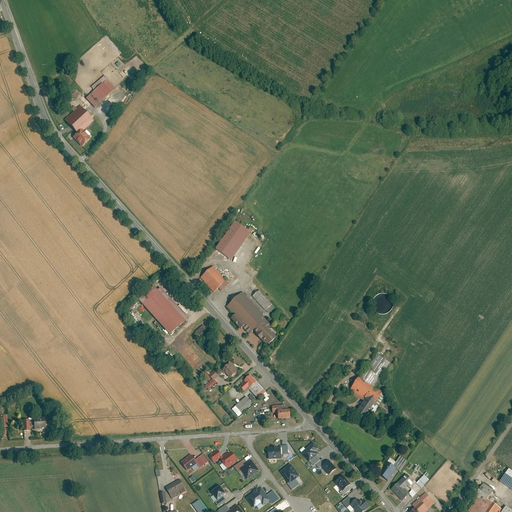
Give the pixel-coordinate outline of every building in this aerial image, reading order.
[(90,87),(94,91),(105,81),(102,77),(90,87)] [(116,88),(107,79),(105,81),(94,91),(86,99),(94,108),(116,88)] [(65,120),(77,133),(72,137),(81,147),(90,139),(83,131),(93,122),(79,107),(77,110),(74,112),(68,117),(66,119),(65,120)] [(250,233),(234,222),(215,249),(231,260),(250,233)] [(214,266),(201,278),(213,292),(219,287),(227,280),(214,266)] [(219,287),(222,291),(230,284),(227,280),(219,287)] [(187,318),(160,288),(158,290),(154,285),(138,300),(169,334),(187,318)] [(260,289),(252,296),(265,310),(272,304),(260,289)] [(270,324),(242,292),(227,305),(235,314),(245,325),(265,348),(276,338),(266,327),(270,324)] [(377,311),(389,311),(389,304),(388,304),(388,302),(387,302),(387,299),(385,299),(385,296),(378,296),(377,311)] [(230,318),(240,329),(245,325),(235,314),(230,318)] [(199,338),(208,332),(203,325),(195,331),(199,338)] [(378,356),(368,370),(377,376),(387,362),(378,356)] [(239,372),(231,362),(222,370),(230,379),(239,372)] [(365,368),(359,378),(371,386),(377,376),(368,370),(365,368)] [(216,370),(209,375),(213,380),(220,376),(216,370)] [(256,382),(250,375),(244,380),(245,382),(240,387),(244,391),(248,387),(249,389),(256,382)] [(359,378),(350,392),(363,400),(372,406),(381,392),(371,386),(359,378)] [(256,382),(249,389),(258,398),(265,392),(256,382)] [(246,397),(235,405),(242,414),(253,405),(246,397)] [(372,406),(363,400),(355,412),(364,418),(372,406)] [(242,414),(235,405),(231,409),(238,417),(242,414)] [(276,412),(276,418),(290,418),(289,410),(281,411),(281,405),(272,406),(272,413),(276,412)] [(29,423),(30,427),(34,427),(34,431),(47,429),(45,418),(33,420),(33,422),(29,423)] [(310,462),(316,456),(318,455),(315,452),(315,449),(317,448),(313,444),(302,454),(310,462)] [(269,459),(281,458),(281,455),(280,449),(276,449),(276,448),(272,448),(272,449),(268,449),(269,459)] [(217,450),(209,457),(214,463),(219,459),(222,456),(217,450)] [(223,457),(220,460),(227,468),(237,460),(231,452),(223,457)] [(194,471),(199,467),(197,464),(195,461),(191,456),(181,463),(187,471),(191,468),(194,471)] [(314,467),(315,465),(320,461),(316,456),(310,462),(314,467)] [(399,471),(406,460),(400,456),(393,467),(396,469),(399,471)] [(197,464),(199,467),(200,468),(205,464),(200,457),(195,461),(197,464)] [(322,467),(326,463),(322,459),(320,461),(315,465),(319,469),(322,467)] [(329,475),(335,470),(328,461),(326,463),(322,467),(329,475)] [(240,470),(245,467),(241,462),(234,467),(237,472),(240,470)] [(248,479),(259,471),(251,462),(245,467),(240,470),(248,479)] [(393,467),(387,463),(378,475),(387,481),(396,469),(393,467)] [(295,479),(298,477),(290,466),(281,472),(289,483),(295,479)] [(511,472),(508,470),(500,481),(511,489),(511,472)] [(407,475),(391,490),(403,501),(410,494),(405,488),(408,485),(409,487),(414,482),(407,475)] [(424,475),(416,484),(421,489),(430,480),(424,475)] [(348,486),(349,485),(342,477),(335,483),(343,491),(348,486)] [(295,479),(289,483),(288,485),(292,491),(299,485),(295,479)] [(180,480),(166,488),(170,495),(185,487),(180,480)] [(414,482),(409,487),(416,494),(421,489),(416,484),(414,482)] [(511,511),(511,510),(506,506),(502,511),(487,500),(494,491),(483,483),(473,496),(476,499),(466,511),(511,511)] [(219,485),(210,492),(216,500),(222,496),(225,493),(219,485)] [(348,486),(343,491),(340,493),(343,496),(351,490),(348,486)] [(185,487),(170,495),(172,500),(187,492),(185,487)] [(263,505),(270,500),(266,496),(261,488),(247,498),(254,508),(261,503),(263,505)] [(266,496),(270,500),(272,503),(279,498),(273,491),(266,496)] [(414,508),(409,511),(426,511),(435,504),(425,493),(411,506),(414,508)] [(214,501),(218,506),(226,501),(222,496),(216,500),(214,501)] [(349,497),(342,503),(346,508),(350,505),(353,502),(349,497)] [(353,502),(350,505),(356,511),(362,511),(369,507),(361,498),(358,501),(357,499),(353,502)] [(207,511),(198,500),(192,505),(196,511),(207,511)]
